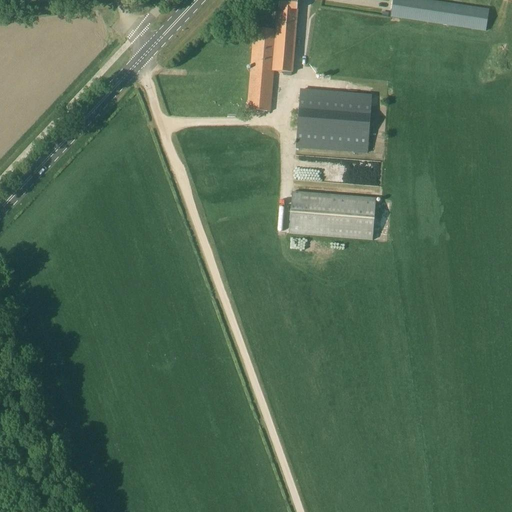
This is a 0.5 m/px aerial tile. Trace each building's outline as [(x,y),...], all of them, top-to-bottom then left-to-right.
[(298,0),(279,0),(278,14),(288,15),(289,13),(298,14),(298,0)] [(417,0),(322,0),(321,6),(486,32),(491,11),(417,0)] [(278,14),(277,31),(255,29),(248,111),(270,112),(273,72),(292,73),(298,14),(289,13),(288,15),(278,14)] [(389,107),(379,106),(378,117),(371,116),(372,95),(300,90),(296,148),(368,154),(369,134),(387,135),(389,107)] [(376,199),(293,192),(289,235),(372,240),(376,199)]
